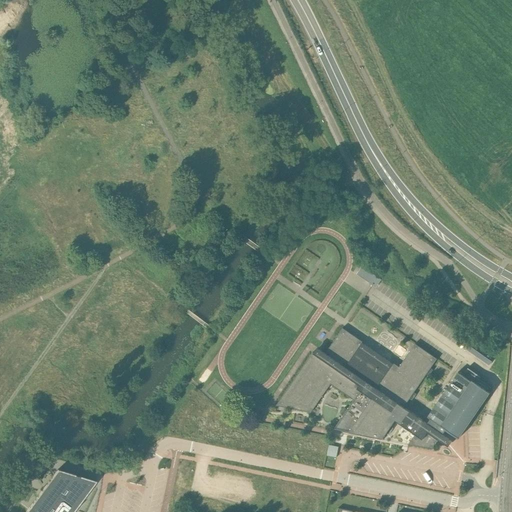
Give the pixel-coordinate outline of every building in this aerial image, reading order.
[(362,266),(357,274),(373,285),(378,277),(362,266)] [(314,352),(277,405),(304,411),(309,412),(313,412),(313,411),(331,384),(354,400),(348,409),(345,407),(341,414),(343,415),(335,428),(334,428),(333,429),(383,439),(384,439),(383,438),(387,432),(390,434),(394,427),(391,426),(395,420),(416,434),(408,444),(432,449),(438,439),(439,439),(441,440),(445,435),(442,433),(446,429),(448,430),(459,438),(466,427),(478,410),(490,392),(488,391),(491,387),(472,374),(468,379),(458,372),(428,417),(425,421),(404,407),(410,398),(412,400),(417,394),(414,392),(427,374),(429,376),(433,370),(431,368),(437,359),(415,343),(414,344),(415,344),(399,367),(393,362),(392,363),(393,363),(392,364),(362,344),(363,343),(364,343),(364,342),(343,328),(326,353),(324,352),(320,357),(314,352)] [(108,417),(107,416),(100,424),(102,426),(108,426),(111,422),(108,417)] [(328,444),(327,455),(337,456),(338,445),(328,444)] [(73,511),(96,481),(58,469),(25,511),(73,511)]
